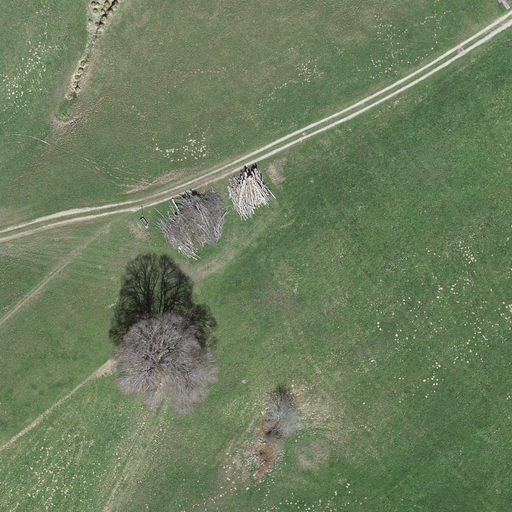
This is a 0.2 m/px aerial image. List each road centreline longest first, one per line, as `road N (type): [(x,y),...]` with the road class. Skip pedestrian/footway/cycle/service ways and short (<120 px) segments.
road 1 (track): [(162,201),(404,87),(511,20)]
road 2 (track): [(0,233),(162,201)]
